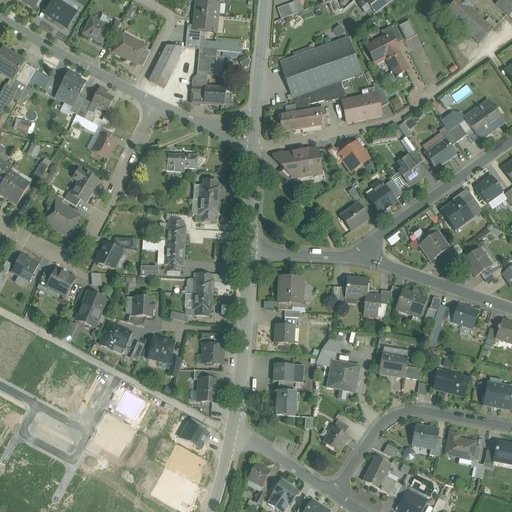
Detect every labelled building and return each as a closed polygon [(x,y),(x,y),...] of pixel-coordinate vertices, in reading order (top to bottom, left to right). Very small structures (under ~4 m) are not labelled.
[(39,0),(20,0),(34,9),(39,0)] [(55,0),(54,0),(51,6),(45,15),(65,28),(75,13),(55,0)] [(362,0),(358,4),(365,13),(372,8),(376,14),(394,0),(362,0)] [(470,9),(459,0),(457,0),(445,14),(461,29),(479,45),(492,31),(492,30),(484,23),(470,9)] [(459,0),(470,9),(478,0),(459,0)] [(511,13),(511,0),(499,0),(495,5),(509,17),(511,13)] [(220,4),(197,1),(196,15),(217,17),(218,4),(220,4)] [(294,3),(277,8),(281,19),(298,13),(294,3)] [(131,8),(126,19),(132,23),(138,12),(131,8)] [(217,17),(196,15),(194,27),(194,31),(201,31),(217,33),(215,32),(217,17)] [(496,25),(489,18),(484,23),(492,30),(496,25)] [(99,23),(91,19),(83,35),(101,44),(109,30),(98,24),(99,23)] [(407,41),(416,36),(409,21),(400,26),(407,41)] [(116,22),(111,32),(116,35),(121,24),(116,22)] [(194,27),(187,26),(186,43),(199,44),(201,31),(194,31),(194,27)] [(394,26),(381,33),(384,39),(390,36),(395,46),(402,42),(394,26)] [(479,45),(461,29),(455,36),(472,52),(479,45)] [(146,48),(122,36),(113,53),(137,65),(145,49),(146,48)] [(395,46),(390,36),(384,39),(366,48),(375,65),(386,59),(392,72),(391,74),(389,76),(389,78),(390,81),(391,83),(393,84),(396,84),(398,83),(400,82),(401,80),(402,77),(401,75),(407,72),(397,53),(398,52),(395,46)] [(348,38),(280,63),(280,62),(280,63),(293,101),(293,102),(294,102),(324,94),(344,90),(344,89),(343,90),(341,83),(361,76),(362,75),(351,46),(348,38)] [(167,47),(149,82),(163,89),(184,49),(167,47)] [(145,49),(137,65),(142,68),(150,52),(145,49)] [(3,51),(2,50),(0,53),(0,70),(11,78),(14,79),(12,81),(13,82),(18,73),(23,76),(29,67),(12,56),(11,57),(2,52),(3,51)] [(214,58),(200,56),(198,74),(192,80),(207,81),(207,76),(215,77),(216,58),(214,58)] [(23,76),(18,84),(26,88),(36,71),(29,67),(23,76)] [(23,94),(26,88),(18,84),(23,76),(18,73),(13,82),(12,81),(14,79),(11,78),(7,85),(18,91),(23,94)] [(78,77),(69,73),(61,89),(77,97),(84,84),(77,80),(78,77)] [(18,91),(7,85),(0,96),(0,120),(1,121),(13,99),(18,91)] [(206,88),(192,87),(191,96),(191,104),(224,106),(225,88),(206,87),(206,88)] [(91,104),(87,111),(94,115),(97,107),(107,112),(114,99),(107,95),(108,93),(99,88),(91,104)] [(344,90),(324,94),(326,101),(326,103),(346,98),(344,90)] [(389,105),(381,90),(375,92),(375,95),(376,95),(380,109),(389,105)] [(23,94),(18,91),(13,99),(18,102),(23,94)] [(324,94),(294,102),(295,109),(326,101),(324,94)] [(375,95),(360,98),(360,100),(342,104),(347,124),(381,116),(380,109),(376,95),(375,95)] [(77,97),(72,107),(70,112),(76,116),(84,100),(77,97)] [(91,104),(84,100),(76,116),(83,119),(87,111),(91,104)] [(72,107),(65,103),(62,109),(70,112),(72,107)] [(481,113),(467,123),(479,141),(503,124),(488,103),(478,110),(481,113)] [(323,110),(280,117),(283,132),(325,125),(323,110)] [(83,119),(92,124),(95,118),(96,116),(94,115),(87,111),(83,119)] [(88,131),(92,124),(83,119),(76,116),(73,123),(88,131)] [(116,127),(103,120),(102,122),(95,118),(92,124),(101,129),(112,135),(116,127)] [(19,132),(33,134),(35,124),(21,121),(19,132)] [(459,125),(448,133),(456,144),(467,136),(459,125)] [(112,135),(101,129),(98,135),(100,136),(101,135),(109,140),(112,135)] [(448,133),(447,131),(441,135),(445,142),(446,141),(450,148),(456,144),(448,133)] [(98,136),(95,134),(87,149),(91,151),(98,136)] [(100,136),(92,152),(107,160),(116,144),(109,140),(101,135),(100,136)] [(445,142),(427,155),(437,168),(455,155),(450,148),(446,141),(445,142)] [(344,144),(335,151),(342,163),(349,172),(353,169),(353,170),(355,170),(360,167),(360,165),(360,164),(368,158),(357,143),(348,150),(344,144)] [(35,156),(39,148),(32,145),(29,153),(35,156)] [(158,146),(147,148),(148,154),(160,151),(158,146)] [(335,151),(333,148),(327,152),(337,166),(342,163),(335,151)] [(317,149),(297,152),(300,168),(302,178),(311,176),(311,174),(321,173),(317,149)] [(297,152),(286,154),(287,158),(286,158),(288,170),(300,168),(297,152)] [(423,162),(415,152),(409,156),(416,167),(423,162)] [(286,154),(273,156),(273,160),(282,169),(293,179),(302,178),(300,168),(288,170),(286,158),(287,158),(286,154)] [(178,156),(168,155),(167,160),(167,171),(167,172),(177,172),(178,156)] [(197,156),(179,155),(178,156),(177,172),(183,173),(183,169),(196,170),(197,156)] [(416,167),(409,156),(399,163),(404,169),(398,173),(409,189),(424,177),(416,167)] [(0,160),(0,185),(1,186),(9,174),(10,174),(11,172),(11,171),(13,169),(0,160)] [(50,163),(42,179),(51,183),(59,167),(50,163)] [(41,164),(30,181),(37,185),(48,168),(41,164)] [(293,179),(282,169),(278,173),(289,184),(293,179)] [(98,182),(79,170),(73,179),(79,182),(71,194),(71,195),(80,201),(85,203),(98,182)] [(10,174),(9,174),(1,186),(0,188),(0,197),(5,200),(6,197),(18,204),(29,186),(10,174)] [(491,178),(476,190),(486,204),(487,203),(490,208),(492,208),(493,207),(495,208),(498,206),(498,204),(505,199),(503,196),(501,193),(491,178)] [(217,181),(203,180),(202,186),(200,186),(194,186),(193,201),(199,201),(218,202),(219,187),(217,187),(217,181)] [(402,196),(392,181),(384,187),(394,202),(402,196)] [(384,187),(383,187),(380,182),(372,188),(375,194),(368,199),(379,215),(386,211),(390,208),(396,204),(394,202),(384,187)] [(353,189),(348,193),(355,204),(361,200),(353,189)] [(511,208),(511,194),(510,191),(503,196),(505,199),(511,208)] [(71,194),(69,192),(64,200),(76,208),(80,201),(71,195),(71,194)] [(52,193),(47,201),(53,205),(55,201),(61,205),(64,200),(52,193)] [(482,212),(468,193),(458,200),(459,202),(460,201),(472,218),(482,212)] [(458,200),(441,212),(454,231),(472,218),(460,201),(459,202),(458,200)] [(61,205),(55,201),(53,205),(48,212),(52,214),(45,224),(64,236),(69,229),(72,231),(80,217),(61,205)] [(218,202),(199,201),(198,216),(201,216),(200,222),(215,223),(215,217),(217,217),(218,202)] [(368,220),(357,205),(340,217),(341,218),(342,217),(352,230),(350,231),(351,232),(368,220)] [(184,222),(169,221),(169,227),(167,227),(166,242),(185,243),(186,228),(183,228),(184,222)] [(318,229),(313,232),(317,238),(322,235),(318,229)] [(436,234),(420,245),(432,262),(448,250),(436,234)] [(133,240),(115,239),(114,246),(113,248),(121,253),(123,250),(132,250),(133,240)] [(143,250),(159,250),(160,242),(143,242),(143,250)] [(185,243),(166,242),(164,266),(167,266),(166,273),(181,273),(181,267),(183,267),(185,243)] [(113,248),(105,244),(101,252),(100,252),(97,257),(98,258),(95,263),(97,264),(97,266),(102,269),(105,268),(106,268),(107,266),(113,269),(122,253),(113,248)] [(231,258),(231,247),(222,246),(222,258),(231,258)] [(457,246),(448,253),(452,259),(462,252),(457,246)] [(491,267),(479,250),(463,261),(475,278),(480,275),(491,267)] [(39,265),(21,255),(11,274),(29,283),(39,265)] [(11,265),(6,262),(1,273),(6,276),(11,265)] [(491,267),(480,275),(484,281),(491,276),(495,273),(491,267)] [(158,269),(141,268),(140,277),(158,278),(158,269)] [(495,273),(491,276),(495,281),(502,276),(506,273),(502,268),(495,273)] [(511,268),(506,273),(502,276),(503,276),(511,288),(511,268)] [(75,280),(56,270),(51,278),(46,288),(47,288),(66,298),(75,280)] [(51,278),(43,274),(38,287),(45,290),(47,288),(46,288),(51,278)] [(92,287),(101,287),(102,274),(92,274),(92,287)] [(212,275),(197,274),(197,281),(195,281),(194,296),(212,297),(213,282),(211,282),(212,275)] [(303,281),(279,279),(278,304),(279,304),(292,305),(292,312),(300,312),(300,313),(305,313),(305,312),(305,306),(301,306),(303,281)] [(367,281),(347,279),(346,289),(345,298),(347,298),(347,297),(356,298),(356,299),(365,300),(366,300),(366,297),(367,281)] [(404,291),(392,287),(391,293),(389,299),(399,303),(400,300),(401,300),(404,292),(404,291)] [(346,289),(339,288),(338,300),(337,304),(345,305),(345,298),(346,289)] [(391,293),(381,292),(380,298),(381,298),(380,305),(387,306),(389,299),(391,293)] [(404,292),(401,300),(400,300),(399,303),(396,311),(420,319),(426,300),(404,292)] [(106,301),(88,293),(83,306),(100,314),(106,301)] [(212,297),(194,296),(193,310),(187,309),(186,314),(189,316),(209,318),(209,311),(212,312),(212,297)] [(380,298),(366,297),(366,300),(365,300),(364,316),(377,317),(378,309),(380,310),(380,305),(381,298),(380,298)] [(153,299),(133,298),(132,316),(132,318),(147,318),(152,319),(153,311),(154,311),(154,304),(153,304),(153,299)] [(100,314),(83,306),(76,321),(94,329),(100,314)] [(478,313),(458,307),(456,312),(452,324),(472,330),(478,313)] [(456,312),(445,308),(441,321),(447,323),(448,322),(452,324),(456,312)] [(189,318),(172,314),(170,320),(187,324),(189,318)] [(147,318),(132,318),(132,316),(129,315),(127,323),(144,327),(147,318)] [(298,319),(285,319),(284,327),(276,326),(275,344),(293,345),(297,345),(298,319)] [(511,325),(501,322),(498,332),(495,339),(496,339),(511,345),(511,325)] [(69,323),(62,339),(70,344),(77,326),(69,323)] [(131,334),(109,325),(100,346),(111,351),(113,345),(125,350),(131,334)] [(490,330),(485,344),(493,346),(496,339),(495,339),(498,332),(490,330)] [(219,335),(201,334),(201,341),(207,341),(206,346),(221,347),(222,341),(219,341),(219,335)] [(174,344),(154,339),(149,359),(161,362),(161,360),(169,362),(174,344)] [(144,346),(137,343),(130,360),(138,363),(144,346)] [(206,346),(203,346),(203,356),(205,358),(204,364),(206,366),(212,367),(214,365),(222,365),(223,347),(206,346)] [(408,358),(382,354),(379,375),(404,379),(406,368),(408,358)] [(180,360),(173,359),(168,376),(176,378),(180,360)] [(359,368),(332,363),(330,375),(335,376),(332,389),(354,393),(359,368)] [(304,367),(274,365),(273,383),(283,383),(292,384),(303,384),(304,367)] [(421,370),(406,368),(404,379),(419,381),(421,370)] [(212,373),(194,372),(194,381),(199,381),(212,381),(212,373)] [(469,380),(438,372),(437,372),(435,372),(432,379),(435,380),(433,390),(464,398),(469,380)] [(212,381),(199,381),(197,403),(216,404),(217,395),(219,395),(219,387),(217,387),(218,382),(212,381)] [(292,384),(283,383),(282,393),(277,393),(275,417),(295,418),(296,394),(292,393),(292,384)] [(427,396),(429,385),(419,384),(418,395),(427,396)] [(511,401),(511,389),(487,385),(483,405),(491,407),(491,408),(499,409),(510,411),(511,401)] [(313,419),(305,418),(304,430),(312,431),(313,419)] [(348,428),(338,421),(333,428),(344,435),(348,428)] [(438,431),(416,427),(413,445),(431,449),(434,450),(436,440),(438,431)] [(333,428),(332,429),(333,429),(323,443),(339,454),(339,453),(348,439),(349,439),(344,435),(333,428)] [(460,436),(450,434),(449,438),(445,456),(472,461),(475,447),(476,444),(459,440),(460,436)] [(436,440),(434,450),(431,449),(429,456),(439,458),(442,441),(436,440)] [(511,446),(497,443),(495,453),(493,461),(494,461),(511,464),(511,446)] [(388,445),(383,454),(395,459),(399,451),(388,445)] [(481,448),(475,447),(472,461),(478,462),(481,448)] [(404,451),(406,461),(415,459),(414,449),(404,451)] [(495,453),(487,451),(484,464),(493,466),(494,461),(493,461),(495,453)] [(391,466),(375,457),(367,472),(371,474),(365,484),(389,496),(396,483),(398,479),(387,473),(391,466)] [(270,473),(255,465),(247,480),(262,488),(270,473)] [(298,493),(289,487),(290,486),(282,481),(272,496),(282,503),(289,507),(298,493)] [(396,483),(389,496),(395,499),(402,486),(396,483)] [(402,486),(395,499),(401,502),(408,489),(402,486)] [(265,495),(260,493),(254,503),(260,506),(265,495)] [(282,503),(272,496),(269,501),(279,508),(282,503)] [(418,511),(423,504),(407,496),(398,511),(418,511)] [(441,511),(446,503),(438,500),(432,511),(441,511)] [(260,506),(254,503),(249,501),(246,507),(257,511),(260,506)] [(320,509),(312,503),(305,511),(329,511),(321,507),(320,509)]
